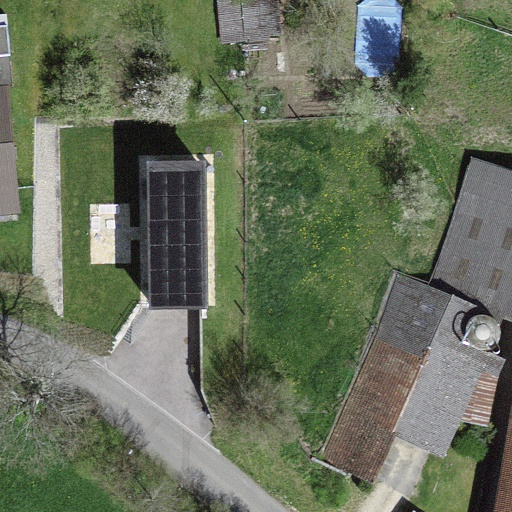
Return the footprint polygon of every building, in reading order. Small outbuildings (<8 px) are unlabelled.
[(7,25),(0,25),(0,55),(9,55),(7,25)] [(0,209),(11,208),(11,189),(0,100),(0,209)] [(150,167),(152,307),(202,306),(200,166),(150,167)] [(323,457),(370,481),(393,430),(433,453),(457,409),(456,406),(457,404),(457,401),(458,399),(460,397),(461,395),(463,393),(465,392),(468,391),(470,390),(472,390),(475,390),(475,387),(465,382),(461,368),(466,358),(480,354),(480,351),(477,350),(474,349),(472,347),(469,345),(467,343),(466,340),(465,337),(465,334),(465,330),(466,327),(467,324),(469,322),(471,319),(474,318),(476,316),(479,315),(483,315),(486,315),(486,312),(500,318),(511,292),(511,181),(469,168),(429,293),(393,280),(379,330),(323,457)] [(477,350),(480,351),(492,349),(500,341),(501,330),(496,320),(486,315),(483,315),(479,315),(476,316),(474,318),(471,319),(469,322),(467,324),(466,327),(465,330),(465,334),(465,337),(466,340),(467,343),(469,345),(472,347),(474,349),(477,350)] [(465,382),(475,387),(488,384),(494,373),(491,361),(480,354),(466,358),(461,368),(465,382)] [(456,406),(457,409),(462,418),(473,422),(484,418),(488,407),(485,396),(475,390),(472,390),(470,390),(468,391),(465,392),(463,393),(461,395),(460,397),(458,399),(457,401),(457,404),(456,406)]
